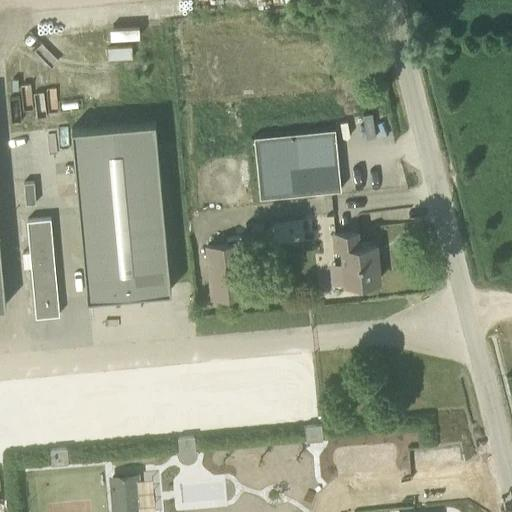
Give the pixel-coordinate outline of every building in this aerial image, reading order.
[(72,128),(87,297),(171,289),(156,120),(72,128)] [(254,135),(260,197),(341,189),(335,127),(254,135)] [(24,182),(26,204),(36,203),(34,181),(24,182)] [(31,265),(36,316),(59,313),(50,217),(27,219),(30,251),(22,252),(23,266),(31,265)] [(336,249),(342,248),(345,282),(379,279),(376,243),(359,245),(358,230),(334,232),(336,249)] [(241,242),(207,245),(212,296),(246,292),(241,242)] [(322,423),(306,425),(307,441),(323,439),(322,423)] [(177,451),(177,452),(177,453),(179,458),(184,461),(189,463),(194,460),(197,456),(198,451),(198,449),(195,449),(194,435),(178,437),(179,450),(177,451)] [(68,447),(50,448),(52,464),(69,463),(69,462),(68,447)] [(142,511),(140,471),(110,473),(112,511),(142,511)]
